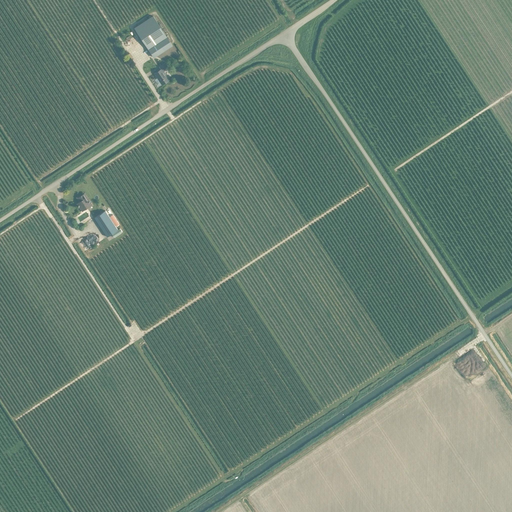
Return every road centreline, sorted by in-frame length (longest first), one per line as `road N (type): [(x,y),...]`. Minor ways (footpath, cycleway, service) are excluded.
road 1 (unclassified): [(511,378),(283,34)]
road 2 (unclassified): [(283,34),(0,220)]
